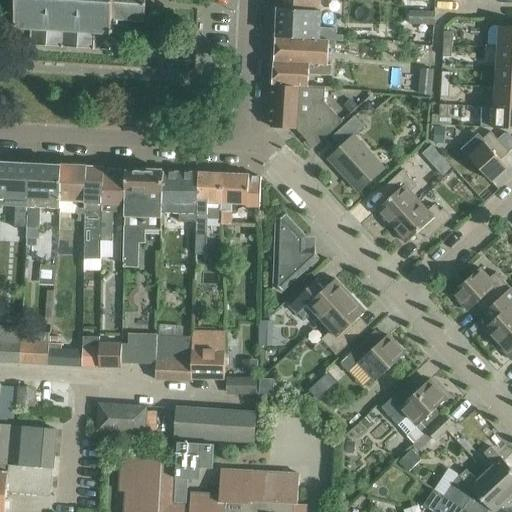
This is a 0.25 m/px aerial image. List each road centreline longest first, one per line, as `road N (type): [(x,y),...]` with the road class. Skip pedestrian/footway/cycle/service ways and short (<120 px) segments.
road 1 (residential): [(0,135),(242,144)]
road 2 (residential): [(401,302),(265,148),(242,144)]
road 3 (residential): [(96,378),(116,393),(252,403)]
road 4 (residential): [(511,420),(401,302)]
road 5 (residential): [(401,302),(511,202)]
road 6 (residential): [(242,144),(248,0)]
road 7 (residential): [(96,378),(73,440),(66,509)]
